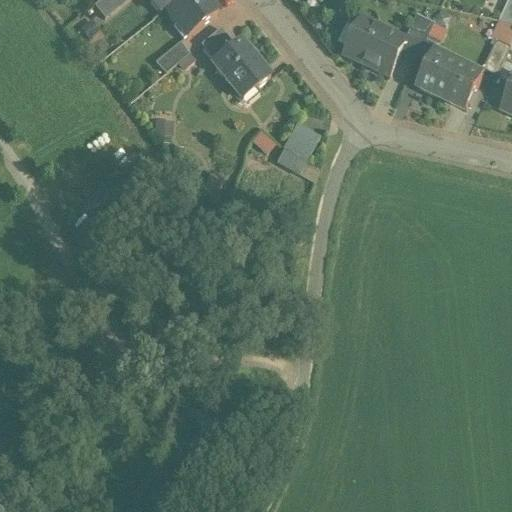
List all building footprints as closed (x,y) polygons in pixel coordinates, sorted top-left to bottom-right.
[(130,0),(105,0),(94,9),(104,22),(131,1),(130,0)] [(145,0),(159,18),(164,14),(182,0),(145,0)] [(182,0),(164,14),(186,43),(218,18),(203,0),(182,0)] [(511,0),(500,26),(511,28),(511,0)] [(406,44),(362,23),(346,58),(391,79),(401,57),(408,44),(406,44)] [(429,40),(412,32),(406,44),(408,44),(401,57),(418,65),(429,40)] [(214,67),(233,50),(219,33),(200,49),(214,67)] [(214,67),(212,68),(242,105),(270,83),(239,45),(233,50),(214,67)] [(498,45),(484,73),(498,80),(511,51),(498,45)] [(180,47),(155,67),(165,78),(189,58),(180,47)] [(484,80),(436,57),(418,92),(439,103),(440,102),(467,115),(484,80)] [(511,91),(502,113),(511,117),(511,91)] [(320,143),(298,130),(285,153),(307,165),(320,143)]
